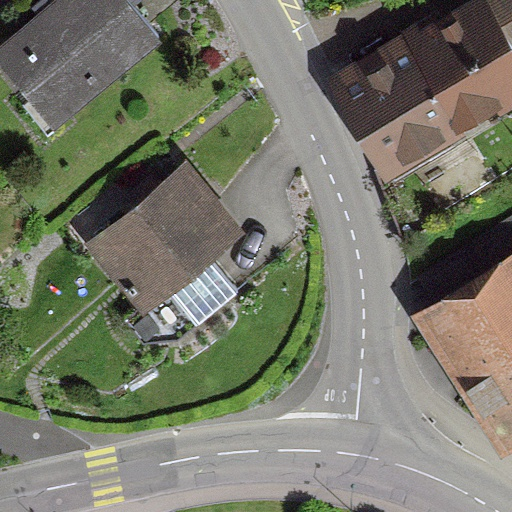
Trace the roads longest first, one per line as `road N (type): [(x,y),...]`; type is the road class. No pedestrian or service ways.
road 1 (residential): [(247,0),(336,179),(357,241),(368,330),(363,463)]
road 2 (tertiary): [(363,463),(262,456),(0,505)]
road 3 (tertiary): [(482,511),(447,488),(363,463)]
